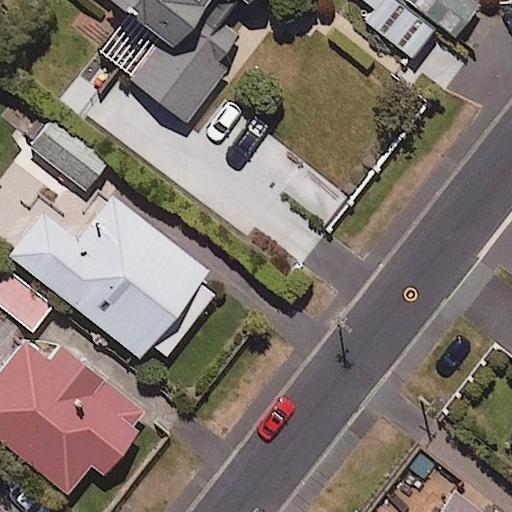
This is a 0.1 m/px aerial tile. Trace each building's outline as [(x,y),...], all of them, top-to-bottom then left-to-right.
[(106,0),(162,40),(128,87),(184,129),(224,74),(211,64),(257,0),(106,0)] [(480,9),(468,0),(408,0),(407,2),(455,40),(480,9)] [(432,36),(396,5),(375,30),(411,61),(432,36)] [(104,155),(38,112),(17,144),(84,187),(104,155)] [(54,208),(9,172),(0,183),(0,238),(132,346),(143,331),(162,346),(219,276),(106,185),(91,204),(70,187),(54,208)] [(48,304),(9,267),(0,275),(0,299),(28,325),(48,304)] [(42,348),(0,312),(0,430),(62,482),(86,453),(96,462),(141,408),(53,335),(42,348)] [(491,511),(445,476),(416,511),(491,511)]
